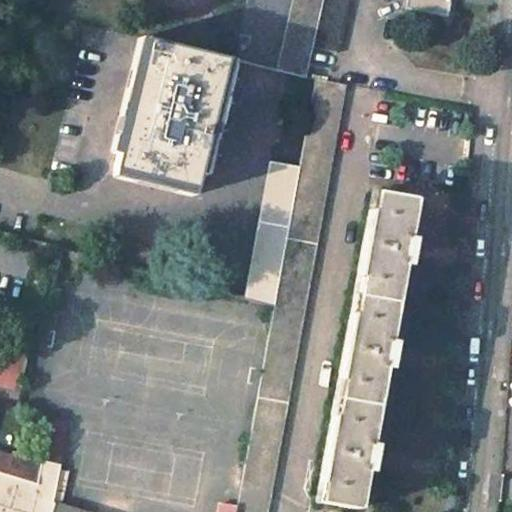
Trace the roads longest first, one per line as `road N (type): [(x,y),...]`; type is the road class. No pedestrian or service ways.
road 1 (residential): [(511,11),(473,511)]
road 2 (unknown): [(87,201),(119,44)]
